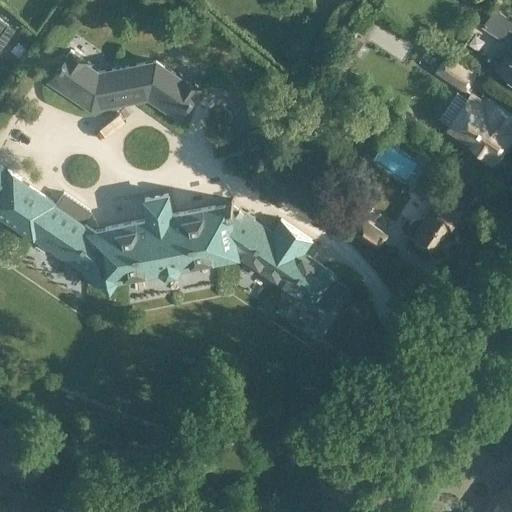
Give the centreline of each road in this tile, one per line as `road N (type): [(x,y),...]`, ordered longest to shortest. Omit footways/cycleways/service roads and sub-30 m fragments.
road 1 (residential): [(26,127),(97,162),(216,154),(322,238),(392,314),(474,364)]
road 2 (secondary): [(377,511),(474,364)]
